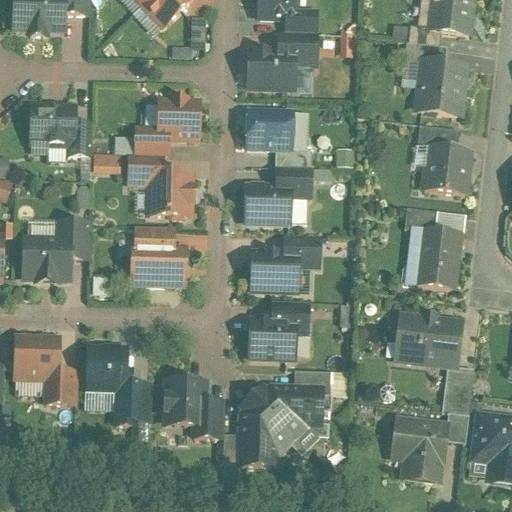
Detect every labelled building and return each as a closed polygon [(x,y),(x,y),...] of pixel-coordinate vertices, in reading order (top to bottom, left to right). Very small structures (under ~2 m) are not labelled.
[(15,0),(14,38),(30,38),(30,43),(46,44),(46,39),(62,39),(62,22),(63,0),(61,0),(15,0)] [(89,0),(61,0),(63,0),(62,22),(88,23),(89,0)] [(132,0),(143,12),(155,0),(132,0)] [(155,0),(143,12),(163,33),(193,5),(188,0),(155,0)] [(294,0),(259,0),(258,25),(284,26),(293,26),(294,18),(294,0)] [(474,0),(421,0),(418,34),(429,35),(428,39),(441,40),(469,43),(474,0)] [(316,18),(294,18),(293,26),(284,26),(284,40),(315,41),(316,18)] [(204,26),(192,26),(192,54),(204,54),(204,26)] [(418,34),(410,33),(408,50),(415,51),(439,54),(441,40),(428,39),(429,35),(418,34)] [(284,40),(279,40),(278,61),(293,62),(292,72),(314,73),(315,41),(284,40)] [(439,54),(415,51),(412,69),(424,70),(423,69),(444,71),(446,54),(439,54)] [(278,61),(267,61),(267,60),(256,59),(255,61),(250,61),(249,95),(292,96),(292,72),(293,62),(278,61)] [(444,71),(423,69),(424,70),(418,116),(459,121),(465,73),(444,71)] [(198,110),(187,110),(187,108),(171,107),(171,109),(159,109),(158,136),(158,146),(168,146),(197,147),(198,110)] [(74,115),(32,114),(31,152),(32,152),(32,160),(46,160),(46,152),(67,153),(73,153),(74,129),(74,115)] [(291,120),(248,119),(247,156),(275,157),(290,157),(290,156),(291,120)] [(92,130),(74,129),(73,153),(67,153),(67,164),(91,165),(92,130)] [(459,137),(420,132),(417,153),(429,155),(430,152),(457,155),(459,137)] [(158,136),(135,135),(135,146),(135,162),(162,163),(167,163),(168,146),(158,146),(158,136)] [(135,146),(116,145),(115,162),(129,162),(135,162),(135,146)] [(457,155),(430,152),(429,155),(433,155),(432,171),(427,171),(425,197),(466,202),(470,156),(457,155)] [(311,156),(290,156),(290,157),(275,157),(274,175),(276,175),(310,176),(311,156)] [(135,162),(129,162),(128,192),(149,193),(150,181),(162,181),(162,163),(135,162)] [(119,163),(95,163),(94,175),(119,176),(119,163)] [(310,176),(276,175),(276,194),(289,195),(289,205),(310,206),(310,176)] [(162,181),(150,181),(149,193),(149,222),(168,223),(171,225),(184,226),(186,223),(189,223),(189,209),(192,209),(192,208),(192,197),(192,196),(189,195),(190,182),(162,181)] [(10,194),(0,190),(0,203),(6,205),(10,194)] [(276,194),(246,194),(245,230),(288,231),(289,205),(289,195),(276,194)] [(436,218),(406,215),(404,235),(412,236),(412,235),(434,237),(436,218)] [(89,231),(63,230),(62,248),(69,248),(69,266),(88,267),(89,231)] [(434,237),(412,235),(412,236),(410,255),(421,257),(418,274),(416,290),(453,295),(457,267),(455,266),(458,240),(434,237)] [(152,237),(137,236),(136,254),(151,255),(152,237)] [(172,237),(152,237),(151,255),(171,255),(172,237)] [(319,244),(285,243),(284,261),(297,261),(296,272),(318,273),(319,244)] [(62,248),(25,247),(24,285),(37,285),(37,287),(55,288),(55,286),(68,286),(69,266),(69,248),(62,248)] [(136,254),(135,254),(135,265),(132,265),(132,281),(135,281),(134,292),(180,293),(181,283),(183,283),(184,266),(181,266),(181,255),(180,255),(171,255),(151,255),(136,254)] [(284,261),(252,260),(251,297),(296,299),(296,272),(297,261),(284,261)] [(418,274),(405,272),(403,274),(401,286),(403,288),(416,290),(418,274)] [(308,311),(272,310),(271,328),(294,329),(294,340),(307,340),(308,311)] [(459,331),(403,323),(397,367),(454,374),(459,331)] [(271,328),(250,328),(249,365),(293,366),(294,340),(294,329),(271,328)] [(59,346),(16,345),(15,384),(47,385),(57,385),(58,378),(59,346)] [(126,356),(88,355),(88,368),(86,368),(86,386),(88,386),(87,398),(117,399),(129,399),(130,391),(130,380),(125,380),(126,356)] [(76,379),(58,378),(57,385),(47,385),(46,410),(75,411),(76,379)] [(330,379),(294,378),(294,395),(320,396),(320,403),(329,403),(330,379)] [(473,382),(453,380),(448,420),(468,422),(473,382)] [(205,390),(165,389),(165,403),(163,403),(162,418),(164,419),(164,432),(193,433),(204,433),(204,409),(205,390)] [(149,392),(130,391),(129,399),(117,399),(116,432),(134,433),(134,427),(147,428),(149,392)] [(294,395),(270,394),(266,398),(262,395),(242,414),(245,418),(241,422),(240,442),(239,472),(275,473),(275,464),(310,431),(319,431),(320,403),(320,396),(294,395)] [(224,409),(204,409),(204,433),(193,433),(193,444),(223,445),(223,442),(224,409)] [(468,422),(448,420),(447,431),(449,431),(447,447),(465,449),(468,422)] [(511,425),(478,421),(473,461),(489,463),(486,484),(511,486),(511,425)] [(447,431),(396,425),(394,445),(400,445),(398,464),(405,464),(403,486),(440,489),(442,470),(445,470),(447,447),(449,431),(447,431)] [(240,442),(223,442),(223,445),(223,456),(235,456),(235,472),(239,472),(240,442)] [(235,456),(223,456),(222,472),(235,472),(235,456)]
